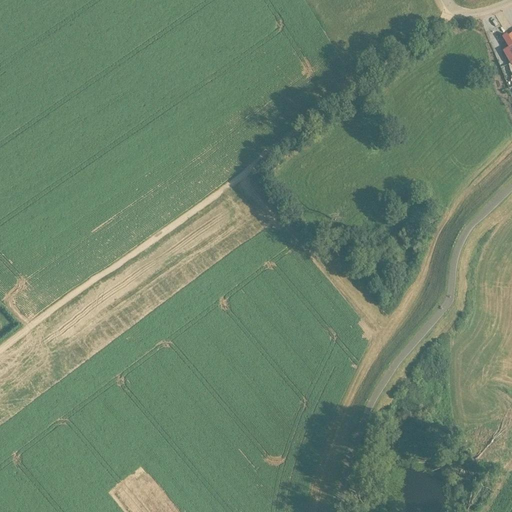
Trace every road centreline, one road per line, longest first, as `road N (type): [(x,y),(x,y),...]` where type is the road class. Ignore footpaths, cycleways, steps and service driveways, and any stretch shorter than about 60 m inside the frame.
road 1 (track): [(454,10),(0,352)]
road 2 (track): [(246,174),(375,326)]
